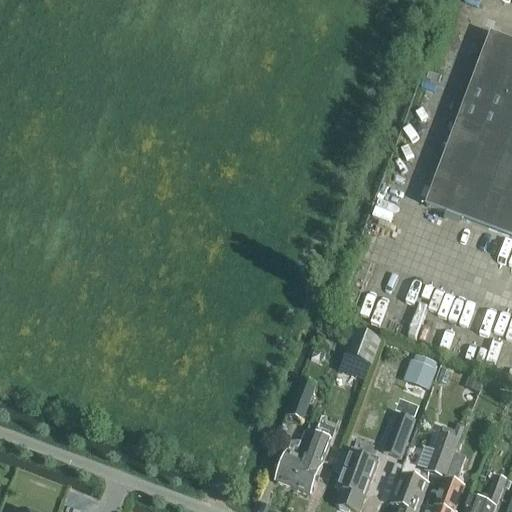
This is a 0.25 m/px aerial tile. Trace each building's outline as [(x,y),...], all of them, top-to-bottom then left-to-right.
[(511,44),(491,36),(426,208),(511,239),(511,44)] [(370,235),(367,245),(389,254),(397,232),(374,223),(369,235),(370,235)] [(435,312),(432,331),(440,332),(438,341),(448,343),(450,329),(443,328),(445,314),(435,312)] [(348,359),(372,368),(382,342),(358,333),(348,359)] [(430,393),(435,379),(440,364),(416,356),(414,363),(413,363),(405,383),(430,393)] [(470,378),(465,390),(477,395),(482,382),(470,378)] [(303,423),(317,385),(303,381),(290,417),(303,423)] [(419,424),(401,417),(386,457),(404,463),(419,424)] [(446,481),(455,457),(466,430),(457,426),(455,433),(442,428),(425,474),(446,481)] [(314,438),(293,490),(310,496),(324,460),(323,460),(334,433),(319,427),(314,438)] [(276,483),(293,490),(314,438),(305,434),(296,457),(288,453),(276,483)] [(343,489),(336,507),(341,508),(339,511),(341,511),(349,511),(350,511),(361,511),(380,462),(352,451),(350,457),(342,477),(339,487),(343,489)] [(340,454),(333,474),(342,477),(350,457),(340,454)] [(466,461),(455,457),(446,481),(436,507),(437,508),(435,511),(448,511),(449,511),(459,485),(452,482),(454,475),(459,478),(466,461)] [(418,511),(429,485),(403,476),(392,507),(401,510),(399,511),(418,511)] [(494,511),(506,482),(496,479),(486,506),(483,511),(494,511)] [(483,511),(486,506),(469,500),(464,511),(483,511)]
